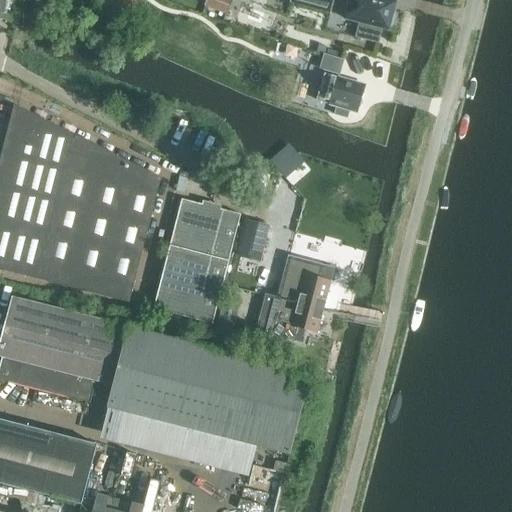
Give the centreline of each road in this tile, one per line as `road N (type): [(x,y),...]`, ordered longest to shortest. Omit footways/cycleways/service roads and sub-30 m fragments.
road 1 (unclassified): [(344,511),(470,0)]
road 2 (unknown): [(0,55),(207,165)]
